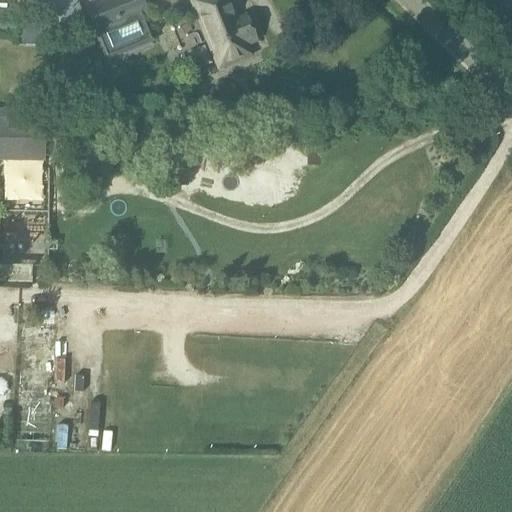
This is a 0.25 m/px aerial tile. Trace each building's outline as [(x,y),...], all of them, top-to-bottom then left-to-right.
[(84,19),(76,0),(65,0),(62,2),(60,0),(45,6),(45,9),(57,38),(73,32),(70,25),(84,19)] [(135,0),(113,0),(89,10),(107,57),(151,40),(135,0)] [(229,5),(199,16),(220,67),(250,55),(245,44),(255,40),(246,18),(236,22),(229,5)] [(0,117),(0,160),(41,161),(42,118),(0,117)] [(27,408),(27,444),(46,444),(47,404),(53,404),(53,341),(31,341),(31,408),(27,408)] [(145,368),(154,372),(160,355),(151,352),(145,368)]
